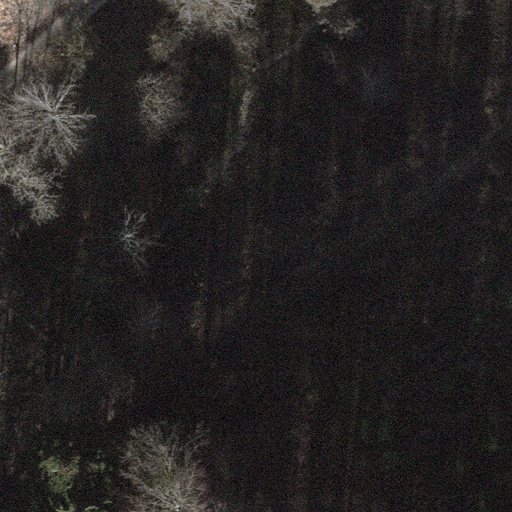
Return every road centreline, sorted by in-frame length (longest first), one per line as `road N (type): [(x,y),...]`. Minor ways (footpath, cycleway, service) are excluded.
road 1 (track): [(511,151),(40,466),(0,480)]
road 2 (track): [(102,0),(0,96)]
